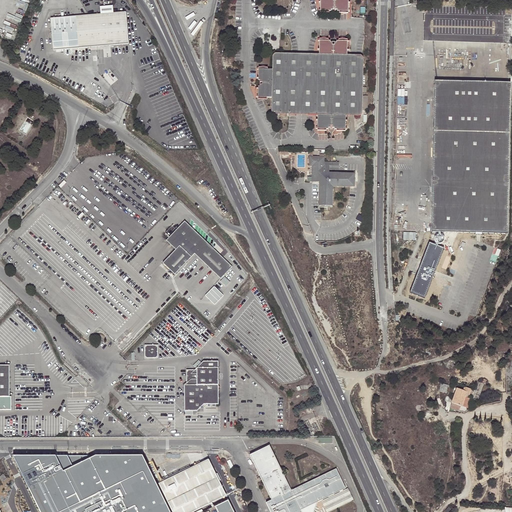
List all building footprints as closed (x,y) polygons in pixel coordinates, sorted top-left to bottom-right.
[(336,9),(336,11),(348,11),(348,0),(319,0),(320,11),(330,11),(330,9),(332,9),(332,7),(335,7),(334,9),(336,9)] [(100,6),(101,14),(113,13),(113,5),(100,6)] [(128,44),(126,16),(126,11),(113,13),(101,14),(88,15),(51,18),(54,50),(60,50),(64,49),(97,46),(128,44)] [(366,89),(363,88),(363,60),(363,58),(363,57),(361,56),(360,56),(358,56),(357,57),(356,58),(352,58),(350,56),(347,55),(347,42),(336,42),(336,44),(334,44),(334,46),(332,46),(332,44),(330,44),(330,42),(319,42),(319,55),(310,55),(308,56),(307,58),(298,58),(297,56),(295,54),(281,55),(275,55),(273,57),(273,71),(259,71),(259,82),(261,82),(261,83),(263,84),(263,85),(261,85),(261,87),(259,87),(259,98),(273,99),(272,111),(273,113),(275,115),(281,115),(295,115),(297,114),(298,112),(305,113),(306,114),(307,116),(318,116),(318,129),(329,129),(329,128),(331,128),(331,126),(333,126),(333,128),(335,128),(335,130),(346,129),(346,116),(348,115),(349,115),(350,113),(355,113),(355,115),(356,116),(358,117),(359,117),(361,116),(362,115),(362,114),(362,111),(368,111),(368,97),(363,97),(363,93),(366,93),(366,89)] [(441,232),(508,233),(509,170),(510,82),(434,81),(433,172),(431,232),(438,232),(438,234),(441,234),(441,232)] [(354,187),(354,174),(328,173),(329,169),(338,169),(339,162),(324,162),(324,157),(319,157),(309,157),(309,165),(312,165),(312,177),(313,177),(313,181),(319,181),(319,205),(331,205),(332,186),(354,187)] [(220,280),(232,268),(184,222),(166,241),(175,251),(162,264),(174,276),(194,255),(220,280)] [(441,234),(438,234),(437,234),(436,235),(435,236),(435,237),(434,238),(434,239),(435,240),(435,241),(435,242),(436,243),(437,243),(439,244),(440,244),(441,243),(442,243),(443,242),(443,241),(444,240),(444,239),(444,238),(444,237),(443,236),(442,235),(441,234)] [(438,246),(439,244),(437,243),(436,245),(430,243),(426,254),(428,255),(428,256),(426,257),(425,260),(426,262),(426,263),(423,262),(412,293),(426,298),(445,248),(438,246)] [(157,360),(157,347),(144,346),(144,360),(157,360)] [(217,406),(217,363),(202,363),(194,371),(185,371),(185,385),(183,387),(183,413),(196,412),(203,406),(217,406)] [(0,410),(10,411),(10,397),(9,397),(9,366),(0,365),(0,410)] [(463,389),(455,387),(451,401),(452,402),(450,407),(459,410),(460,406),(461,407),(467,392),(469,393),(471,389),(464,386),(463,389)] [(467,392),(461,407),(460,406),(459,410),(463,411),(465,407),(467,407),(473,395),(469,393),(467,392)] [(315,511),(314,511),(317,501),(345,488),(336,469),(291,490),(269,445),(250,454),(272,499),(266,502),(271,511),(315,511)] [(158,486),(170,511),(196,511),(226,498),(208,462),(158,486)] [(327,511),(353,500),(347,488),(322,500),(327,511)] [(233,511),(228,500),(208,510),(208,511),(206,511),(233,511)]
